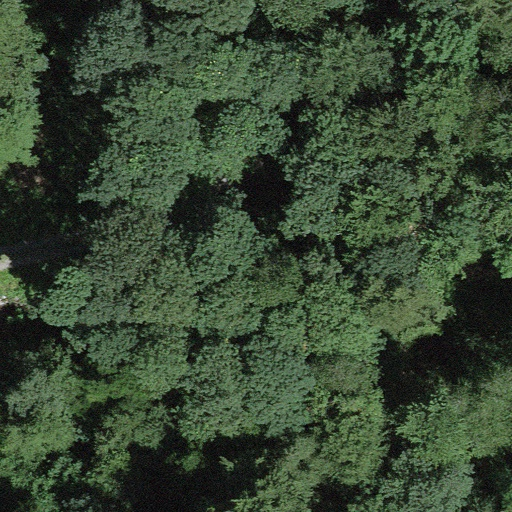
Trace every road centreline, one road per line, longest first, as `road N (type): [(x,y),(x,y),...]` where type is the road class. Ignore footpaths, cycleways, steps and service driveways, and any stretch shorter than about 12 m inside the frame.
road 1 (track): [(375,0),(238,173),(0,276)]
road 2 (track): [(327,67),(440,34),(511,41)]
